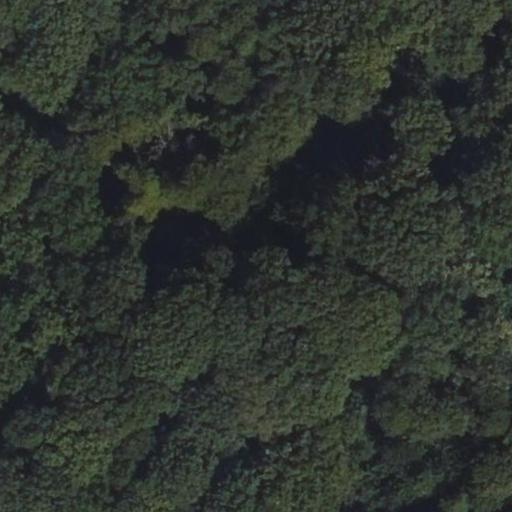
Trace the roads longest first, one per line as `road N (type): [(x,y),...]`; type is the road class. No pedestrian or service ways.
road 1 (track): [(310,511),(511,317)]
road 2 (track): [(0,360),(205,511)]
